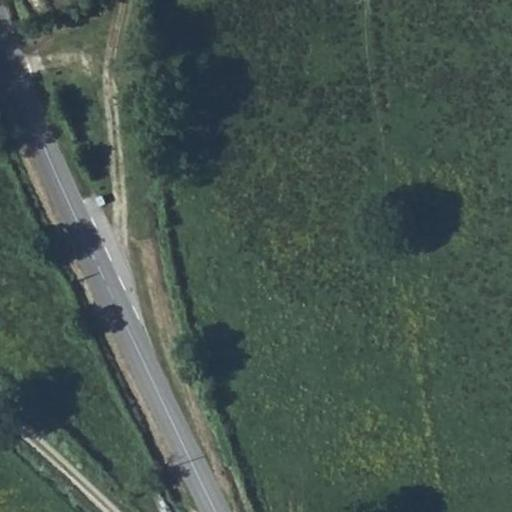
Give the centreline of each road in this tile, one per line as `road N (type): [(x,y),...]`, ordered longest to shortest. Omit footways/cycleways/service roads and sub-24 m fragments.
road 1 (secondary): [(215,511),(99,272),(0,23)]
road 2 (track): [(99,272),(123,228),(104,59),(123,0)]
road 3 (track): [(113,511),(0,413)]
